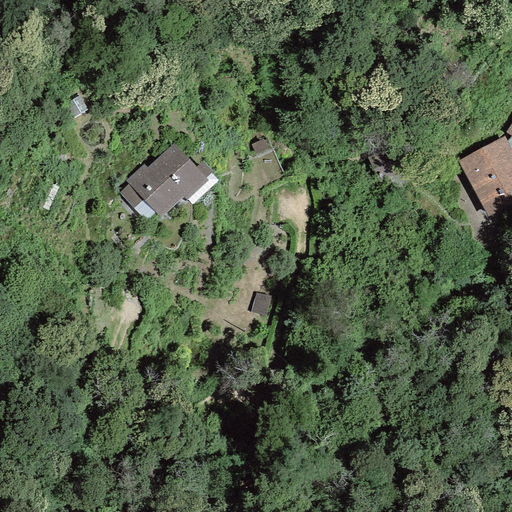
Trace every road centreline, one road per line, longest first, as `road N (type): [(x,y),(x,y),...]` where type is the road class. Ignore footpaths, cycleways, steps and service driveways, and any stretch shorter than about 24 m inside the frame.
road 1 (track): [(140,243),(98,406),(105,466),(114,475),(132,469),(200,406),(270,385)]
road 2 (track): [(237,511),(284,331),(303,205)]
